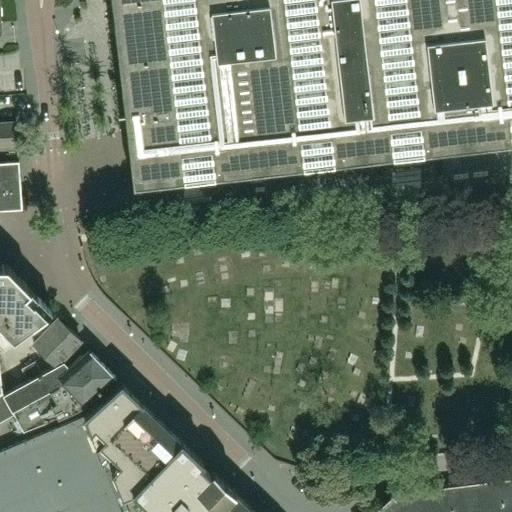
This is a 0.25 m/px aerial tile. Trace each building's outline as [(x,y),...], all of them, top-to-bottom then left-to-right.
[(511,0),(111,0),(132,184),(511,140),(511,0)] [(0,122),(0,208),(22,207),(19,158),(18,158),(17,147),(16,122),(0,122)] [(0,324),(13,337),(52,309),(7,264),(0,263),(0,324)] [(55,365),(61,359),(80,339),(60,320),(55,321),(33,343),(55,365)] [(61,359),(55,365),(41,373),(35,362),(22,369),(28,380),(0,395),(0,421),(14,414),(24,431),(80,406),(114,375),(112,373),(89,347),(68,366),(61,359)] [(257,511),(212,469),(209,472),(200,462),(203,459),(121,381),(82,416),(82,414),(81,415),(81,416),(116,499),(132,491),(153,511),(154,510),(155,511),(257,511)] [(0,450),(0,511),(121,511),(116,499),(81,416),(0,450)] [(511,511),(511,478),(397,492),(374,511),(511,511)]
